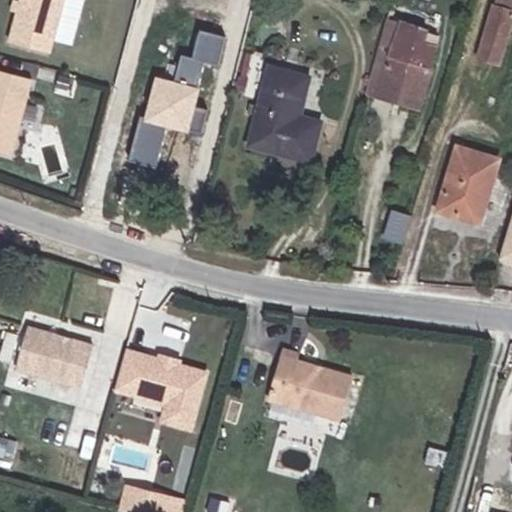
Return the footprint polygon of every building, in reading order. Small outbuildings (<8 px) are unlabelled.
[(48,56),(63,0),(19,0),(18,4),(13,22),(7,44),(48,56)] [(511,0),(489,0),(473,59),(494,65),(511,0)] [(13,22),(18,4),(13,3),(9,21),(13,22)] [(385,86),(403,24),(392,21),(375,83),(385,86)] [(418,95),(432,45),(421,41),(424,30),(403,24),(385,86),(418,95)] [(149,73),(129,160),(155,166),(164,128),(201,137),(207,113),(194,110),(204,68),(216,71),(223,40),(199,35),(193,58),(177,54),(172,78),(149,73)] [(267,70),(255,117),(270,121),(271,116),(280,119),(279,123),(288,125),(290,113),(297,115),(306,81),(267,70)] [(0,153),(9,156),(30,81),(0,72),(0,153)] [(416,105),(418,95),(385,86),(383,96),(416,105)] [(248,144),(299,159),(309,119),(297,115),(290,113),(288,125),(279,123),(280,119),(271,116),(270,121),(255,117),(248,144)] [(309,119),(299,159),(308,162),(320,122),(309,119)] [(439,210),(476,221),(494,159),(457,148),(439,210)] [(494,159),(476,221),(481,223),(499,160),(494,159)] [(511,222),(500,261),(511,264),(511,222)] [(82,343),(18,322),(6,363),(70,384),(82,343)] [(179,424),(195,368),(167,361),(165,360),(161,362),(152,359),(150,356),(147,355),(114,345),(103,384),(154,398),(149,416),(179,424)] [(268,357),(286,361),(288,352),(270,348),(268,357)] [(168,357),(148,351),(147,355),(150,356),(152,359),(161,362),(165,360),(167,361),(168,357)] [(335,376),(286,361),(268,357),(257,400),(324,420),(335,376)] [(429,464),(434,447),(417,442),(412,459),(429,464)] [(122,511),(123,511),(187,511),(189,491),(124,485),(122,511)]
